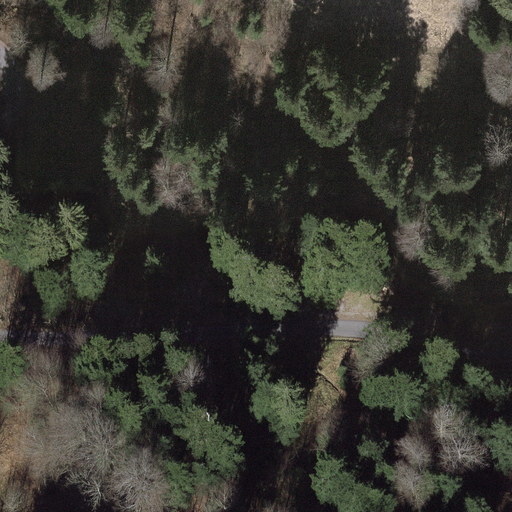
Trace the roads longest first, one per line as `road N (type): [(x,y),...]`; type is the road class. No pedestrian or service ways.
road 1 (track): [(0,324),(239,318),(367,305)]
road 2 (track): [(367,305),(464,342),(511,340)]
